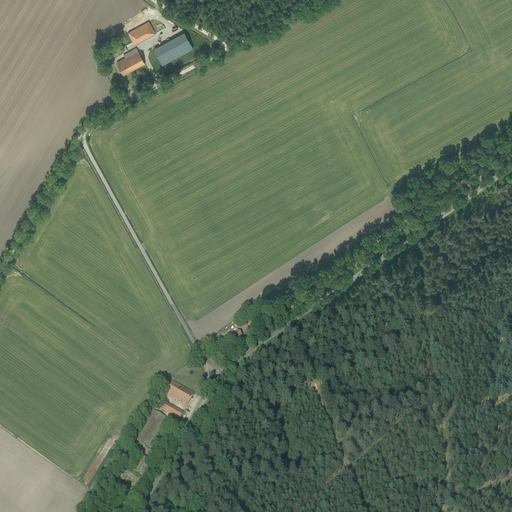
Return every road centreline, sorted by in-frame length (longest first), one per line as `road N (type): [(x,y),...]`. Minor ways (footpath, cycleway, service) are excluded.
road 1 (unclassified): [(221,372),(511,168)]
road 2 (track): [(0,266),(90,122),(221,51)]
road 3 (track): [(346,468),(435,383),(409,242)]
road 4 (unclassified): [(205,365),(79,136)]
road 5 (track): [(298,511),(346,468),(290,326)]
road 6 (unclassified): [(140,511),(208,384)]
